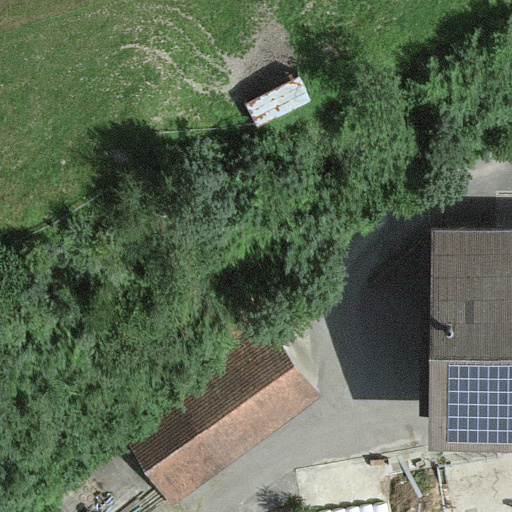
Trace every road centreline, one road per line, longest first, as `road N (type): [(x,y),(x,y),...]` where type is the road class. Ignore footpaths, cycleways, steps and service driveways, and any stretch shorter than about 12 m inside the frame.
road 1 (track): [(337,421),(353,311),(380,265),(436,211),(511,179)]
road 2 (track): [(337,421),(202,511)]
